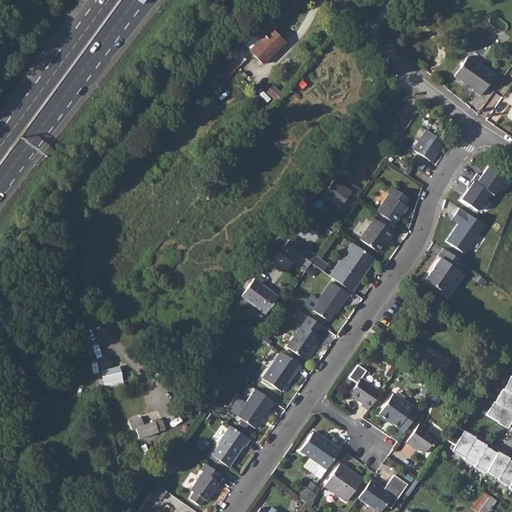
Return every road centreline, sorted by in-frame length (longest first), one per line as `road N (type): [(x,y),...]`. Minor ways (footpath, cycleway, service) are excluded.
road 1 (residential): [(474,130),(432,194),(419,240),(306,403)]
road 2 (residential): [(236,0),(78,191)]
road 3 (motorway): [(0,182),(131,3)]
road 4 (residential): [(474,130),(366,34),(340,0)]
road 5 (motorway): [(107,0),(0,146)]
road 6 (residential): [(306,403),(230,511)]
